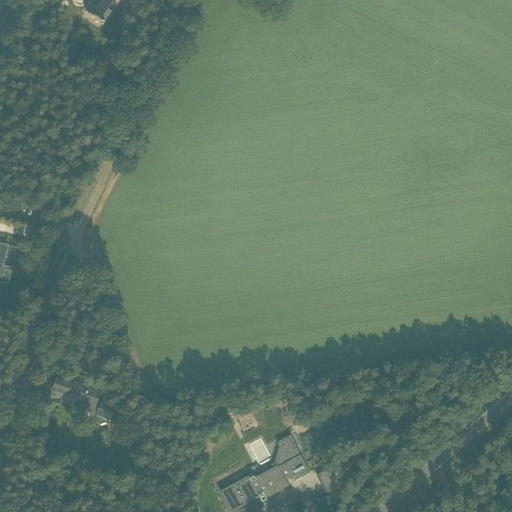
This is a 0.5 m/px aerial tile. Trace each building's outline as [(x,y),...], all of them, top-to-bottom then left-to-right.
[(107,10),(113,0),(90,0),(84,11),(104,23),(104,22),(107,24),(113,14),(107,10)] [(98,59),(105,63),(110,53),(103,50),(98,59)] [(49,200),(46,212),(57,214),(60,203),(49,200)] [(78,409),(91,414),(94,406),(95,406),(100,392),(75,383),(74,386),(56,380),(50,395),(61,399),(63,395),(81,401),(78,409)] [(100,402),(99,405),(95,416),(109,420),(113,410),(114,407),(100,402)] [(277,450),(274,463),(270,465),(272,468),(254,478),(254,476),(252,477),(251,475),(232,485),(233,486),(224,491),(234,510),(252,501),(251,498),(257,495),(261,502),(266,500),(265,498),(286,487),(283,481),(297,473),(299,477),(308,473),(303,464),(304,463),(290,436),(276,443),(279,448),(277,449),(277,450)] [(256,471),(254,466),(218,485),(221,490),(256,471)] [(329,468),(316,475),(327,497),(340,490),(329,468)]
